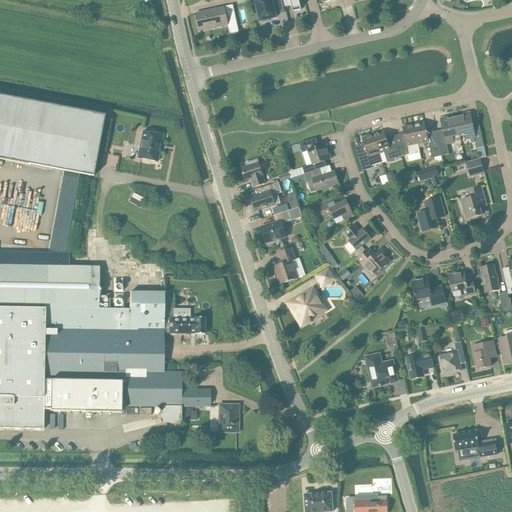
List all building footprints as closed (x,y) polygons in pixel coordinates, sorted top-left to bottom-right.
[(255,0),(260,21),(262,21),(262,22),(269,21),(269,19),(276,17),(273,5),(282,3),(281,0),(255,0)] [(301,9),(299,0),(283,0),(285,6),(285,7),(291,6),(291,5),(292,10),(293,11),(301,9)] [(199,31),(235,23),(232,7),(195,15),(199,31)] [(0,95),(0,158),(64,171),(49,253),(64,253),(79,173),(93,176),(104,115),(0,95)] [(478,121),(472,123),(469,112),(463,113),(463,115),(455,117),(459,134),(466,132),(467,138),(474,137),(476,147),(484,146),(478,121)] [(439,141),(442,155),(449,153),(446,143),(460,140),(459,134),(455,117),(447,119),(447,117),(440,118),(445,139),(439,141)] [(442,155),(439,141),(438,141),(438,137),(428,139),(424,122),(414,124),(418,143),(423,142),(424,146),(429,145),(431,157),(442,155)] [(397,144),(401,156),(407,154),(407,155),(420,153),(418,143),(414,124),(403,127),(405,138),(401,139),(402,142),(397,144)] [(157,161),(159,151),(158,149),(159,145),(160,145),(162,135),(143,131),(138,158),(157,161)] [(401,156),(397,144),(392,145),(390,141),(387,142),(383,131),(373,134),(379,152),(383,151),(387,162),(395,159),(395,158),(401,156)] [(364,153),(357,155),(362,170),(372,167),(372,166),(382,163),(379,152),(373,134),(362,138),(364,144),(361,145),(364,153)] [(326,144),(318,146),(315,138),(299,143),(307,166),(302,168),(304,173),(318,168),(316,163),(330,158),(326,144)] [(466,163),(470,176),(484,172),(480,159),(466,163)] [(253,186),(265,183),(258,162),(241,168),(245,180),(251,178),(253,186)] [(439,177),(437,167),(417,172),(415,173),(416,177),(419,176),(420,182),(432,179),(434,187),(442,185),(440,177),(439,177)] [(307,182),(313,180),(316,190),(339,183),(335,170),(322,175),(320,168),(304,173),(307,182)] [(395,178),(393,172),(386,174),(388,180),(395,178)] [(289,173),(279,176),(280,182),(290,179),(289,173)] [(263,193),(251,197),(255,210),(274,203),(280,201),(277,193),(281,192),(278,181),(261,187),(263,193)] [(474,214),(474,216),(481,214),(479,206),(486,204),(481,186),(467,190),(469,198),(460,200),(461,201),(459,202),(460,208),(462,208),(465,216),(474,214)] [(415,213),(420,231),(436,227),(434,218),(443,216),(438,197),(424,201),(427,210),(415,213)] [(318,219),(326,215),(331,213),(334,219),(341,215),(344,219),(353,215),(346,200),(335,205),(332,200),(313,209),(318,219)] [(298,206),(288,210),(274,214),(277,221),(260,226),(265,243),(285,236),(281,223),(291,220),(302,216),(298,206)] [(305,218),(313,214),(309,207),(301,211),(305,218)] [(371,238),(362,228),(359,231),(353,223),(344,231),(350,238),(348,240),(356,250),(371,238)] [(328,251),(323,245),(318,248),(322,255),(328,251)] [(274,265),(280,283),(297,277),(290,260),(295,258),(291,247),(278,251),(282,262),(274,265)] [(356,258),(372,276),(390,261),(380,249),(372,255),(367,249),(356,258)] [(0,428),(44,429),(44,409),(44,380),(117,380),(117,378),(125,378),(125,406),(162,406),(162,413),(160,414),(162,422),(181,422),(181,406),(210,406),(210,389),(181,389),(181,372),(163,372),(164,328),(164,327),(164,317),(164,292),(130,292),(130,309),(128,309),(107,308),(108,299),(98,299),(99,267),(68,266),(69,253),(64,253),(49,253),(0,251),(0,428)] [(486,292),(498,289),(493,264),(480,267),(486,292)] [(309,316),(325,307),(315,291),(322,287),(322,288),(336,280),(328,267),(314,276),(319,284),(298,296),(299,297),(288,304),(301,325),(311,319),(309,316)] [(342,282),(351,274),(345,268),(336,276),(342,282)] [(460,289),(462,296),(475,293),(472,280),(465,281),(463,271),(448,274),(452,291),(460,289)] [(429,288),(426,278),(412,281),(415,295),(412,296),(413,301),(417,301),(417,300),(430,296),(432,305),(445,302),(441,285),(429,288)] [(507,292),(499,294),(503,312),(510,310),(507,292)] [(164,317),(164,327),(169,327),(169,333),(194,333),(194,334),(204,334),(204,317),(194,317),(194,318),(169,318),(164,317)] [(425,329),(417,330),(419,342),(427,340),(425,329)] [(393,331),(385,332),(388,346),(396,344),(393,331)] [(511,335),(499,338),(504,362),(511,360),(511,335)] [(451,371),(460,369),(457,357),(464,356),(460,341),(454,342),(456,352),(439,356),(441,367),(440,367),(441,375),(451,373),(451,371)] [(477,368),(491,365),(488,353),(495,352),(493,341),(472,345),(477,368)] [(422,367),(425,367),(426,368),(434,366),(430,352),(405,358),(410,377),(423,374),(422,367)] [(397,379),(392,360),(381,362),(378,353),(365,356),(372,387),(378,385),(379,387),(381,386),(381,384),(387,383),(386,378),(388,377),(389,381),(397,379)] [(44,380),(44,409),(50,409),(50,411),(83,411),(85,411),(122,411),(122,378),(121,378),(121,380),(117,380),(44,380)] [(238,405),(219,404),(218,432),(238,432),(238,405)] [(192,408),(183,408),(183,421),(196,421),(196,411),(192,411),(192,408)] [(480,433),(468,435),(468,434),(451,438),(453,451),(470,447),(473,460),(496,455),(493,440),(482,442),(480,433)] [(332,492),(304,494),(305,511),(312,511),(333,511),(332,492)] [(386,511),(386,500),(386,496),(378,497),(378,494),(355,495),(355,497),(346,498),(347,503),(346,503),(346,511),(386,511)]
